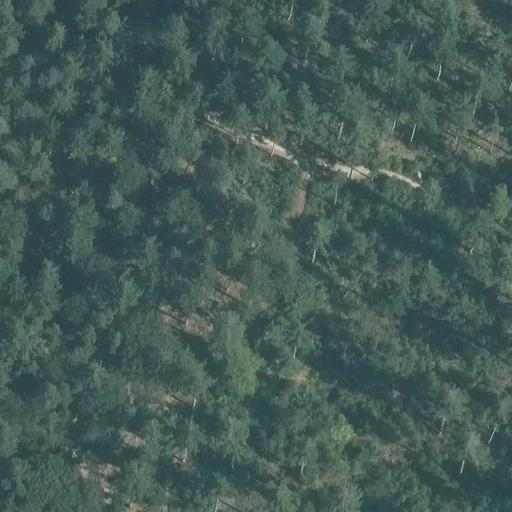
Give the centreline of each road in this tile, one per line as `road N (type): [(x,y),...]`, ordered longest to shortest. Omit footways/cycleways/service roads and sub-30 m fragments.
road 1 (track): [(313,162),(243,333),(157,351),(0,273)]
road 2 (track): [(313,162),(0,24)]
road 3 (track): [(511,182),(499,173),(423,164),(313,162)]
